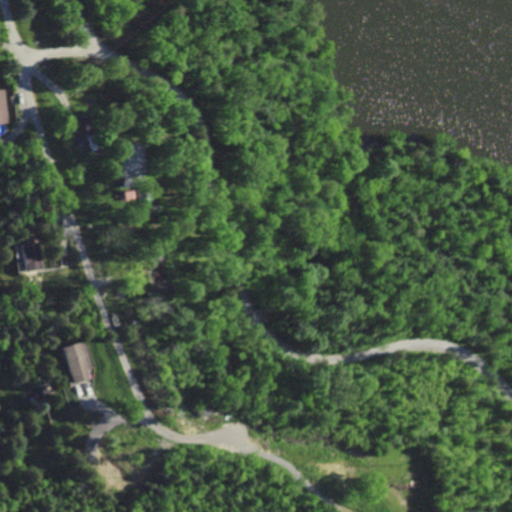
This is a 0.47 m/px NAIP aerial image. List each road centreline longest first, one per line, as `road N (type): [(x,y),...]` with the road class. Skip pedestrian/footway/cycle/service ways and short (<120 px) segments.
road 1 (residential): [(511,406),(474,366),(432,342),(329,362),(276,340),(248,310),(226,262),(194,127),(171,93),(119,60),(86,51),(16,58)]
road 2 (residential): [(222,446),(164,434),(136,407),(20,74),(2,0),(86,51)]
road 3 (track): [(401,511),(386,489),(328,453),(222,446)]
